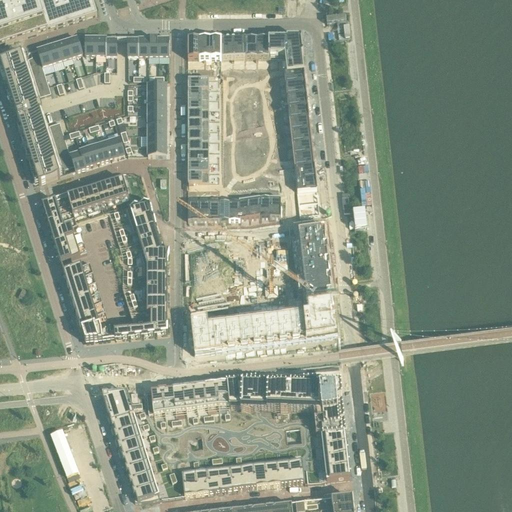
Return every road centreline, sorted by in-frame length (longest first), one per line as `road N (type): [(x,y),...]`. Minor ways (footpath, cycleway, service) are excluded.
road 1 (residential): [(137,25),(313,22),(370,511)]
road 2 (motorway): [(57,511),(0,173)]
road 3 (residential): [(0,119),(80,381)]
road 4 (motorway): [(23,511),(0,376)]
